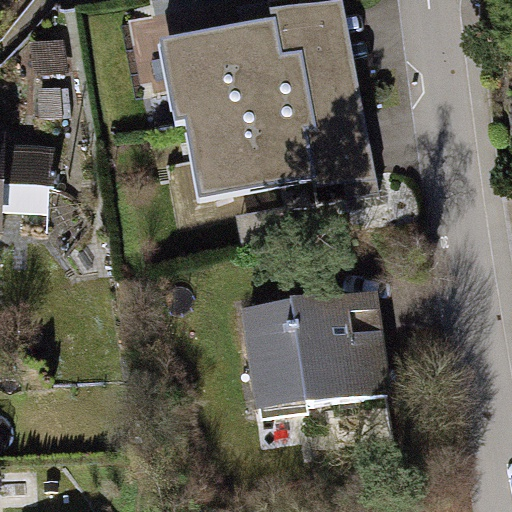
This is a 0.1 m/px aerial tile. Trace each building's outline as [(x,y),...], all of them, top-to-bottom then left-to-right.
[(302,22),(298,0),(292,0),(270,4),(275,27),(295,23),(310,104),(316,134),(306,136),(320,207),(347,202),(343,178),(357,176),(357,178),(376,175),(345,14),(327,16),(328,18),(302,22)] [(345,14),(342,0),(298,0),(302,22),(328,18),(327,16),(345,14)] [(160,48),(175,129),(310,104),(295,23),(275,27),(270,4),(238,10),(242,33),(160,48)] [(57,73),(53,47),(34,50),(38,76),(57,73)] [(62,118),(60,91),(41,93),(43,119),(62,118)] [(310,104),(175,129),(176,132),(185,130),(200,208),(282,193),(286,211),(286,213),(320,207),(306,136),(316,134),(310,104)] [(0,151),(0,149),(0,194),(0,189),(50,190),(50,167),(36,167),(36,153),(0,152),(0,151)] [(347,202),(379,196),(376,175),(357,178),(357,176),(343,178),(347,202)] [(11,194),(14,234),(52,232),(50,192),(11,194)] [(286,213),(286,211),(236,221),(242,254),(292,244),(286,213)] [(345,303),(245,318),(259,409),(306,402),(307,409),(389,397),(380,336),(350,340),(345,303)]
